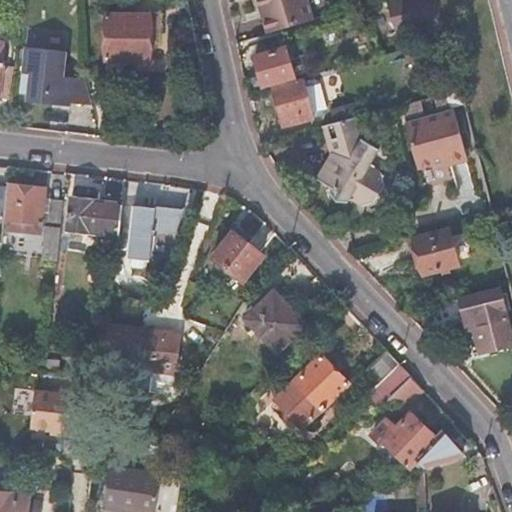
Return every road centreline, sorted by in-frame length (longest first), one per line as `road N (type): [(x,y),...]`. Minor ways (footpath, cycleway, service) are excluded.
road 1 (residential): [(249,178),(495,437),(511,483)]
road 2 (residential): [(0,145),(249,178)]
road 3 (residential): [(249,178),(204,0)]
